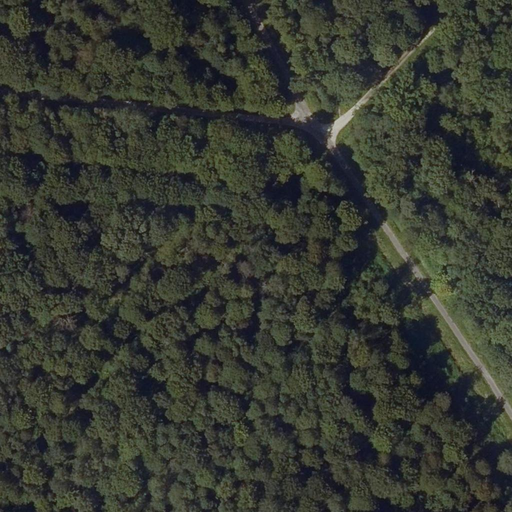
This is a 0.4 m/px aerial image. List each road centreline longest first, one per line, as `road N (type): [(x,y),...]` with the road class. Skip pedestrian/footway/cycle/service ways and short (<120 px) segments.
road 1 (track): [(0,94),(330,126),(243,0)]
road 2 (track): [(330,126),(511,415)]
road 3 (track): [(474,0),(409,65),(330,126)]
